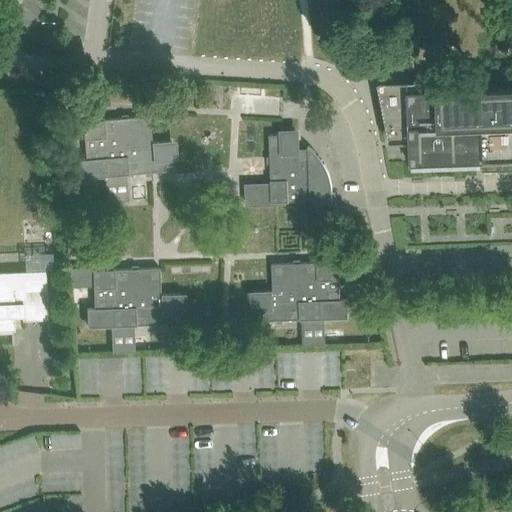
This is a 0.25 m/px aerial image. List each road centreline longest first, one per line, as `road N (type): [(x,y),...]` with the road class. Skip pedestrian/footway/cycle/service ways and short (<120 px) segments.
road 1 (residential): [(391,430),(335,410),(0,416)]
road 2 (residential): [(511,402),(420,413),(391,430)]
